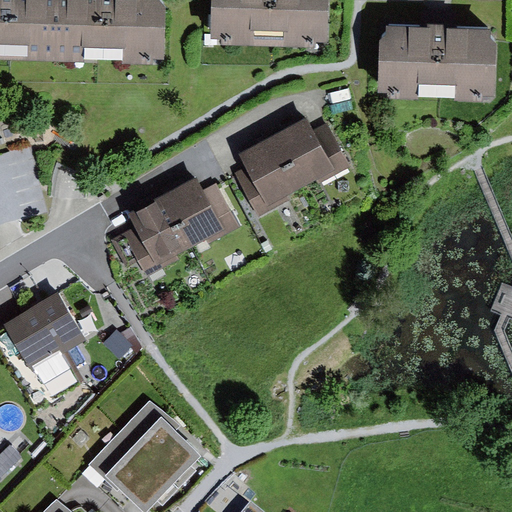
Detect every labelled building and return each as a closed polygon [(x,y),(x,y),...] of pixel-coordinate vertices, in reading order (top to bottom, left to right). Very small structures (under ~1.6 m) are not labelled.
[(0,0),(0,49),(53,51),(54,0),(0,0)] [(54,0),(53,51),(153,54),(153,47),(165,47),(166,0),(54,0)] [(211,0),(211,28),(222,28),(222,34),(315,36),(315,29),(328,30),(328,0),(211,0)] [(386,23),(379,27),(378,81),(391,81),(391,87),(482,91),(482,82),(496,83),(497,29),(491,25),(491,17),(387,15),(386,23)] [(307,108),(272,128),(300,181),(316,173),(320,180),(352,163),(327,119),(316,125),(307,108)] [(284,189),(300,181),(272,128),(238,145),(248,163),(235,170),(259,216),(290,199),(284,189)] [(197,169),(160,190),(189,242),(205,233),(209,241),(241,224),(216,179),(205,185),(197,169)] [(189,242),(160,190),(127,207),(136,224),(112,236),(126,264),(138,258),(146,274),(180,257),(176,250),(189,242)] [(58,286),(4,318),(9,325),(0,330),(0,343),(36,404),(81,378),(61,345),(84,331),(58,286)] [(116,329),(104,342),(120,355),(131,342),(116,329)] [(149,395),(119,429),(174,476),(201,445),(177,425),(180,422),(149,395)] [(147,507),(174,476),(119,429),(89,462),(118,489),(121,484),(147,507)] [(9,442),(0,451),(0,475),(21,453),(9,442)] [(57,493),(39,511),(76,511),(67,503),(57,493)] [(243,511),(262,511),(251,503),(243,511)]
